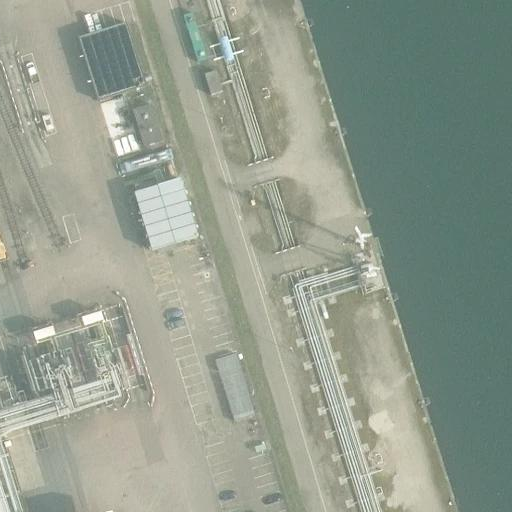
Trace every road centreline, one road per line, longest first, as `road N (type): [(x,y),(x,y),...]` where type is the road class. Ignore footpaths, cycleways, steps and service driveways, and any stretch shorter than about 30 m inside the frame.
road 1 (unknown): [(242,281),(341,240),(347,208),(326,146)]
road 2 (unknown): [(438,511),(373,319)]
road 3 (unknown): [(212,184),(326,146)]
